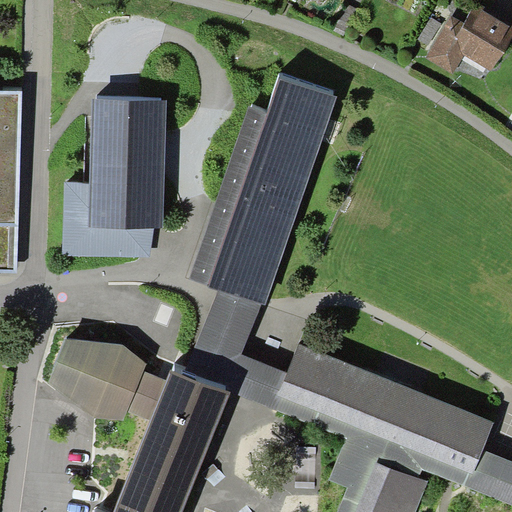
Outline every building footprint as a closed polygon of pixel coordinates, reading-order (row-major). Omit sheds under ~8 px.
[(358,10),(348,4),(334,30),(344,36),(358,10)] [(454,74),(465,56),(492,72),(511,36),(511,23),(507,20),(505,23),(481,9),(481,10),(474,6),(464,23),(451,15),(426,58),(454,74)] [(441,23),(431,17),(418,39),(428,45),(441,23)] [(217,288),(261,302),(265,303),(337,97),(279,76),(268,110),(251,103),(189,277),(208,283),(208,285),(217,288)] [(0,271),(17,272),(22,94),(0,93),(0,271)] [(166,101),(93,99),(90,183),(64,181),(62,255),(150,257),(154,227),(163,227),(166,101)] [(182,511),(231,391),(246,398),(271,410),(286,372),(241,355),(252,327),(261,302),(217,288),(209,309),(182,374),(170,368),(165,380),(144,371),(147,363),(123,343),(64,337),(47,378),(94,414),(93,416),(125,420),(130,411),(149,420),(112,511),(182,511)] [(346,439),(422,471),(450,483),(466,486),(470,473),(473,474),(483,450),(494,423),(298,343),(286,372),(271,410),(346,439)] [(422,471),(346,439),(329,481),(347,488),(337,511),(416,511),(428,482),(418,479),(422,471)] [(470,473),(466,486),(511,506),(511,511),(511,461),(483,450),(473,474),(470,473)]
